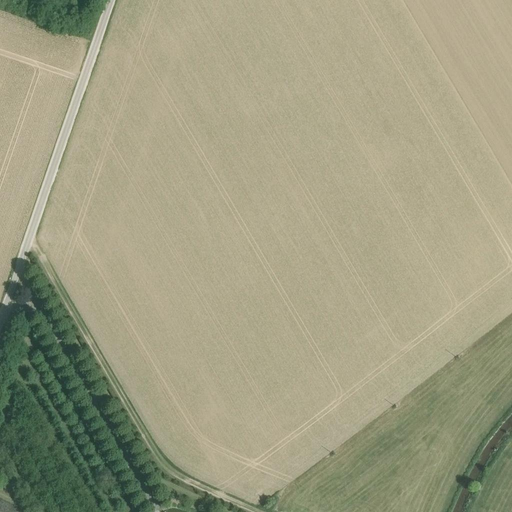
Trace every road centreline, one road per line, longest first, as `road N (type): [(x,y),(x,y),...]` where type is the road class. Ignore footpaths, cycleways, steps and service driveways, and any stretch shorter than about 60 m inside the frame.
road 1 (track): [(31,234),(166,467),(261,511)]
road 2 (track): [(112,0),(0,330)]
